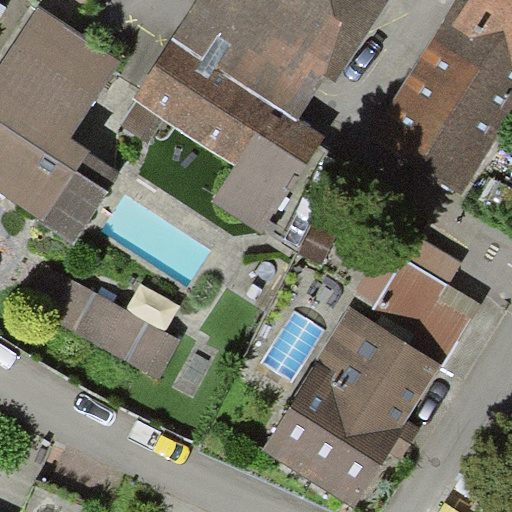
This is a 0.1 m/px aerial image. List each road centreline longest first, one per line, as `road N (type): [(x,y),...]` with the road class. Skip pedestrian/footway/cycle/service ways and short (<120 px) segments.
road 1 (residential): [(0,368),(59,409),(273,511)]
road 2 (residential): [(417,511),(511,350)]
